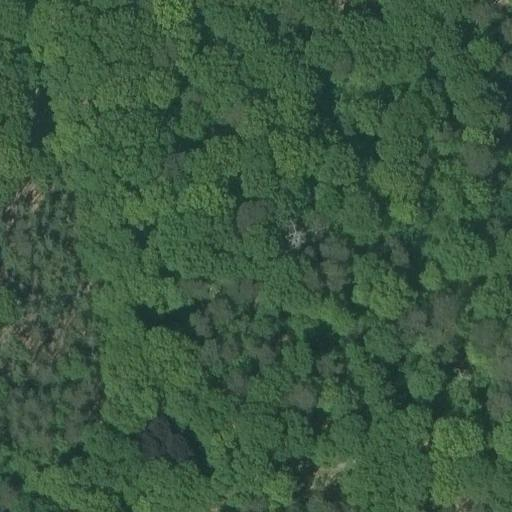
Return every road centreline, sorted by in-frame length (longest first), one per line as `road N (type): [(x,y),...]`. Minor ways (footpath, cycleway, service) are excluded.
road 1 (track): [(82,0),(172,476),(108,486)]
road 2 (unknown): [(0,102),(49,85),(155,69),(277,19),(352,17),(388,0)]
road 3 (track): [(511,464),(200,471),(172,476),(181,511)]
road 4 (track): [(86,511),(143,438),(156,404)]
